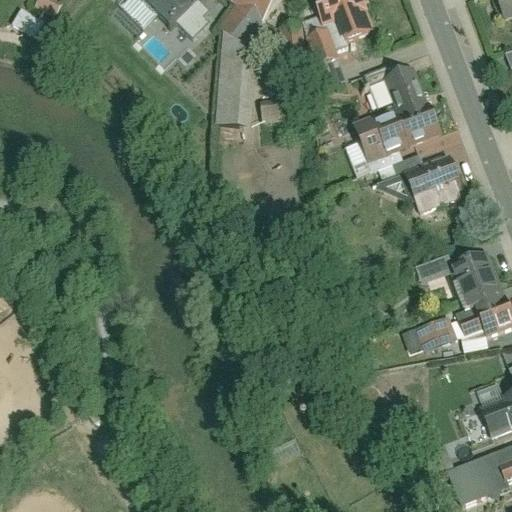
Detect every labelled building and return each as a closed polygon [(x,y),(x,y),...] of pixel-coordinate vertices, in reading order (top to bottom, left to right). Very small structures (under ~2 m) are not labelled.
[(132,0),(170,37),(196,10),(185,0),(132,0)] [(260,33),(282,1),(280,0),(236,0),(228,12),(232,14),(216,38),(240,55),(257,31),(260,33)] [(361,0),(325,0),(312,5),(324,36),(338,31),(346,52),(377,40),(361,0)] [(511,22),(511,0),(496,0),(506,25),(511,22)] [(37,15),(58,25),(64,12),(43,2),(37,15)] [(23,19),(16,33),(39,44),(46,29),(23,19)] [(357,138),(369,171),(443,143),(417,74),(387,86),(400,122),(357,138)] [(286,114),(264,116),(265,129),(287,128),(286,114)] [(450,161),(405,178),(422,224),(467,207),(450,161)] [(511,334),(511,310),(493,260),(456,274),(483,345),(511,334)] [(419,274),(425,292),(449,283),(442,266),(419,274)] [(511,401),(505,404),(506,407),(484,416),(493,440),(511,433),(511,401)] [(511,470),(501,474),(511,502),(511,470)]
